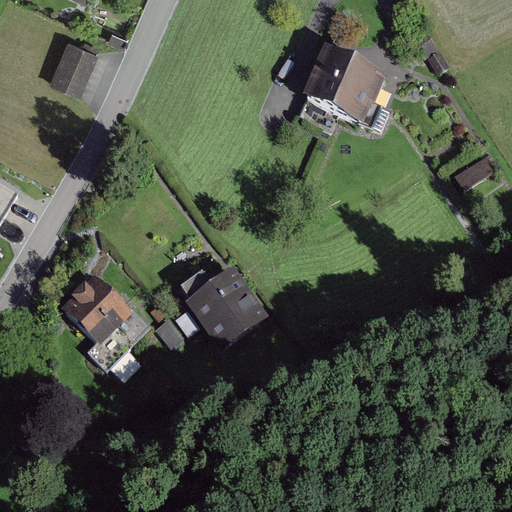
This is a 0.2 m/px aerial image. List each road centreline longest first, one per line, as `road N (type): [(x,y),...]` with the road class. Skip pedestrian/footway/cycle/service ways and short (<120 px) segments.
road 1 (track): [(18,289),(38,392),(70,437),(123,445),(255,407),(511,313)]
road 2 (residential): [(163,0),(98,146),(0,316)]
